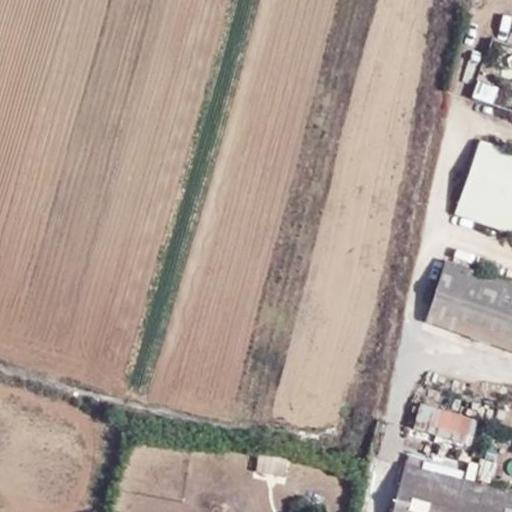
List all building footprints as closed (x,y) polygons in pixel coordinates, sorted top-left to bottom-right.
[(481,81),(476,97),(491,102),(496,86),(481,81)] [(511,154),(479,143),(454,213),(511,233),(511,154)] [(511,285),(445,263),(425,322),(511,351),(511,285)] [(477,422),(420,404),(412,430),(470,447),(477,422)] [(511,511),(511,494),(462,482),(467,465),(433,456),(432,460),(410,454),(394,511),(511,511)] [(287,462),(273,459),(270,474),(284,477),(287,462)]
